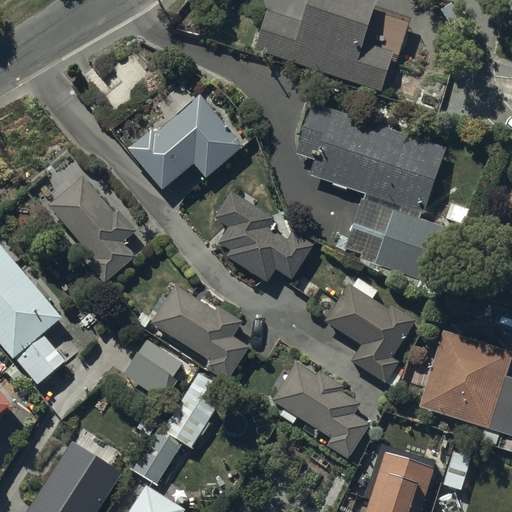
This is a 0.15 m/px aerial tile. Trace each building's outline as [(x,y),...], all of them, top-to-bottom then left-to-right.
[(375,7),(353,0),(315,0),(306,27),(267,14),(254,50),(380,92),(392,56),(362,46),(375,7)] [(242,153),(202,106),(156,145),(153,141),(133,158),(165,195),(196,168),(208,182),(242,153)] [(446,155),(316,111),(300,159),(319,165),(314,182),(425,219),(446,155)] [(114,223),(84,189),(54,215),(99,267),(95,271),(106,284),(132,262),(121,249),(134,237),(119,219),(114,223)] [(271,225),(234,203),(220,226),(234,234),(224,250),(235,256),(231,263),(269,286),(277,272),(293,282),(311,253),(295,243),(291,248),(266,233),(271,225)] [(446,235),(396,218),(378,269),(428,286),(446,235)] [(61,325),(0,254),(0,347),(15,365),(42,341),(61,325)] [(390,320),(351,295),(331,327),(366,350),(356,366),(387,386),(396,371),(391,367),(416,328),(394,314),(390,320)] [(217,321),(178,297),(157,329),(218,368),(213,375),(229,386),(249,354),(234,345),(244,330),(221,315),(217,321)] [(504,438),(511,414),(511,386),(505,385),(511,363),(511,359),(447,339),(424,412),(504,438)] [(67,372),(42,341),(15,365),(39,394),(67,372)] [(188,371),(151,348),(129,383),(166,406),(188,371)] [(319,385),(299,373),(278,407),(336,444),(333,451),(350,462),(369,432),(353,422),(360,412),(341,399),(345,393),(323,379),(319,385)] [(0,426),(20,410),(0,386),(0,426)] [(161,430),(159,429),(133,470),(156,485),(183,444),(161,430)] [(454,452),(443,485),(462,491),(472,458),(454,452)] [(422,511),(435,474),(386,459),(369,511),(422,511)] [(175,511),(148,496),(138,511),(175,511)]
